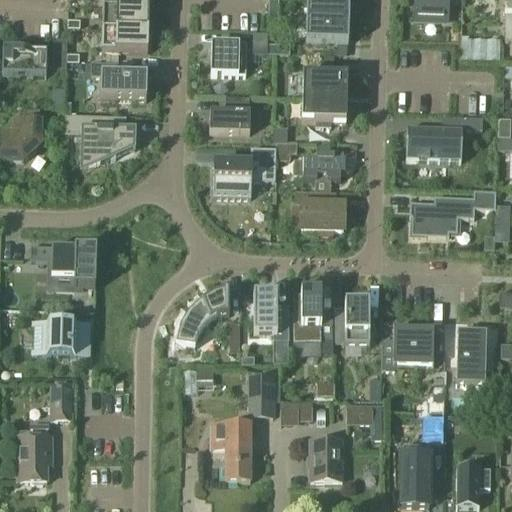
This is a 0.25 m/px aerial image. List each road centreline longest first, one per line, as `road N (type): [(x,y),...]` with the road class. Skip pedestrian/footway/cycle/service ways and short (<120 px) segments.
road 1 (residential): [(211,267),(185,278),(150,318),(141,511)]
road 2 (residential): [(381,0),(374,269)]
road 3 (residential): [(179,0),(173,184)]
road 4 (residential): [(173,184),(90,217),(0,217)]
road 5 (residential): [(374,269),(211,267)]
